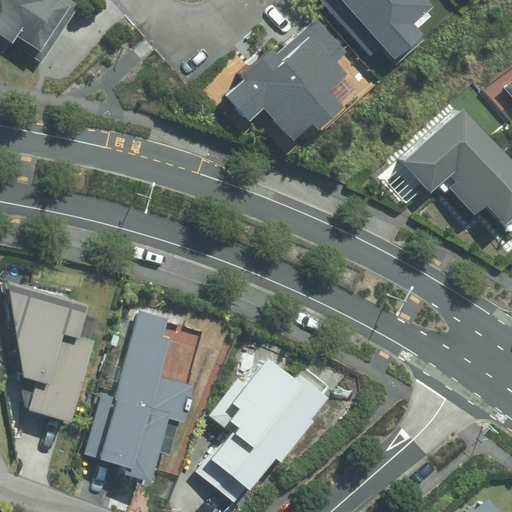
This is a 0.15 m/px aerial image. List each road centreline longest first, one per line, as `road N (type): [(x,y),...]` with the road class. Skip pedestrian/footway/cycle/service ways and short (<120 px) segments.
road 1 (tertiary): [(0,135),(107,156),(275,212),(358,250),(511,342)]
road 2 (tertiary): [(473,383),(408,339),(279,274),(177,235),(0,194)]
road 3 (residential): [(326,511),(473,383)]
